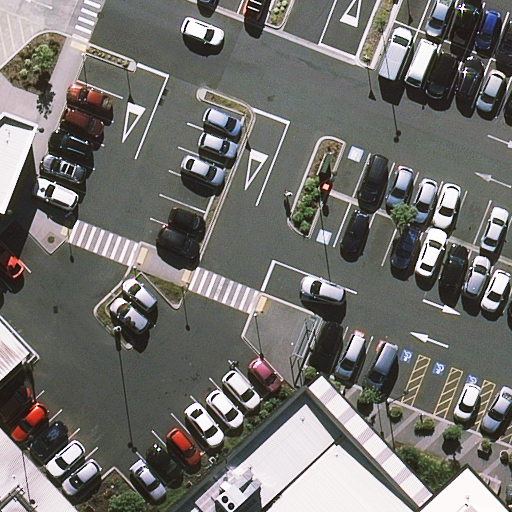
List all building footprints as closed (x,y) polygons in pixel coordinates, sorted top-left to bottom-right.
[(104,0),(121,14),(133,0),(104,0)] [(367,34),(311,0),(216,0),(200,27),(326,106),(304,140),(348,167),(388,103),(342,74),(367,34)] [(220,68),(159,11),(117,57),(140,78),(121,98),(160,133),(220,68)] [(511,32),(452,94),(491,132),(501,121),(511,148),(511,32)] [(492,511),(466,484),(441,507),(434,511),(415,511),(416,502),(298,379),(185,489),(160,511),(99,511),(0,413),(0,206),(33,123),(0,107),(0,511),(492,511)] [(173,127),(138,195),(162,207),(145,241),(177,258),(230,156),(173,127)] [(119,307),(98,165),(15,177),(36,320),(119,307)] [(374,227),(328,213),(310,272),(355,286),(374,227)] [(511,454),(511,401),(418,333),(369,400),(488,487),(511,454)]
